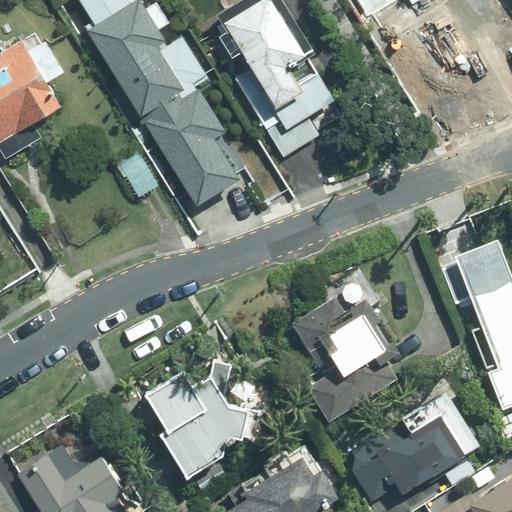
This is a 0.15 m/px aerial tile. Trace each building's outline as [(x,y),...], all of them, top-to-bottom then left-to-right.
[(134,0),(130,0),(84,29),(192,201),(242,170),(134,0)] [(239,0),(199,24),(280,157),(344,118),(272,0),(239,0)] [(428,0),(362,0),(382,30),(428,0)] [(18,39),(0,49),(0,146),(61,110),(18,39)] [(135,150),(115,163),(137,199),(158,186),(135,150)] [(511,301),(482,225),(432,244),(501,421),(511,417),(511,301)] [(412,363),(360,281),(287,327),(319,379),(302,390),(321,420),(412,363)] [(179,374),(136,396),(176,477),(224,453),(236,408),(215,402),(203,374),(186,382),(179,374)] [(424,394),(342,454),(382,509),(464,450),(424,394)] [(317,511),(340,499),(306,440),(204,500),(210,511),(317,511)] [(58,451),(20,473),(43,511),(130,511),(96,454),(69,471),(58,451)] [(511,511),(511,455),(424,511),(511,511)]
